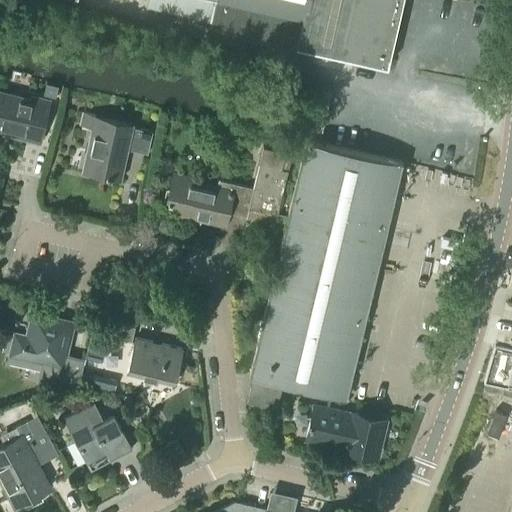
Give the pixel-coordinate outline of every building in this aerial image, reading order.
[(215,0),(210,23),(386,65),(401,0),(215,0)] [(49,100),(31,96),(30,100),(0,92),(0,127),(22,133),(20,138),(38,143),(49,100)] [(82,113),(79,125),(91,128),(82,169),(118,177),(124,149),(147,154),(152,132),(133,128),(134,127),(93,118),(94,116),(82,113)] [(290,199),(387,222),(401,162),(304,139),(290,199)] [(263,146),(253,188),(249,207),(276,214),(291,153),(263,146)] [(249,207),(253,188),(218,179),(216,188),(172,178),(165,210),(223,223),(226,212),(246,216),(248,207),(249,207)] [(367,310),(387,222),(290,199),(269,287),(367,310)] [(258,334),(356,357),(367,310),(269,287),(258,334)] [(16,334),(12,354),(41,361),(36,381),(58,391),(78,387),(84,359),(65,355),(73,323),(34,314),(28,337),(16,334)] [(103,318),(100,329),(110,331),(109,335),(131,340),(134,326),(103,318)] [(92,327),(86,353),(103,358),(109,335),(110,331),(100,329),(92,327)] [(346,398),(356,357),(258,334),(248,374),(252,375),(282,383),(346,398)] [(136,338),(128,372),(173,383),(181,348),(136,338)] [(276,408),(282,383),(252,375),(246,401),(276,408)] [(113,413),(103,418),(94,401),(63,417),(86,461),(105,451),(110,460),(132,449),(113,413)] [(31,402),(22,406),(28,417),(37,413),(31,402)] [(310,423),(306,438),(344,447),(343,448),(345,449),(346,447),(357,450),(359,444),(378,449),(382,430),(383,430),(385,420),(352,412),(352,413),(315,405),(311,423),(310,423)] [(22,436),(0,447),(0,478),(15,507),(51,488),(38,463),(57,453),(50,439),(38,417),(37,414),(16,425),(17,428),(22,436)] [(263,511),(264,508),(234,501),(214,511),(263,511)]
